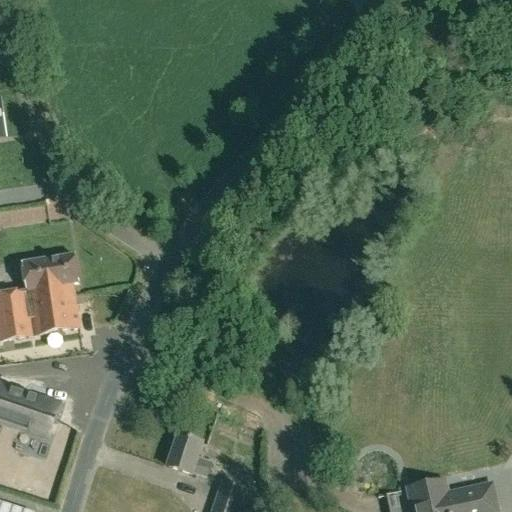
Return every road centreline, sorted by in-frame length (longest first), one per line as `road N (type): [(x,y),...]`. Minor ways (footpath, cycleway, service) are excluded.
road 1 (unclassified): [(167,262),(359,41),(384,0)]
road 2 (unclassified): [(167,262),(100,216),(61,176),(30,105),(12,0)]
road 3 (unclassified): [(74,511),(116,379),(167,262)]
